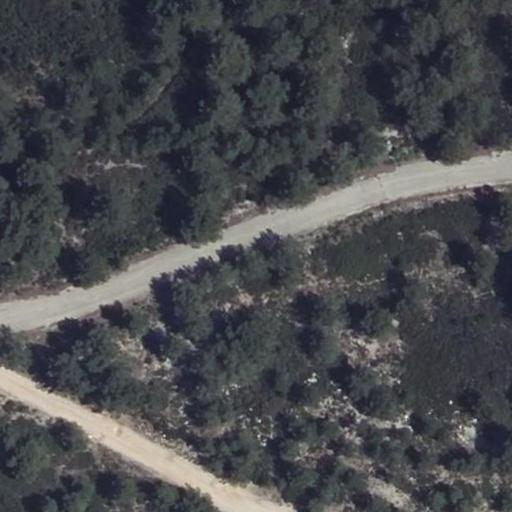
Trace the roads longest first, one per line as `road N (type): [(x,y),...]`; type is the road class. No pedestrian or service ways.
road 1 (unclassified): [(0,317),(119,290),(360,204),(511,175)]
road 2 (track): [(0,369),(266,511)]
